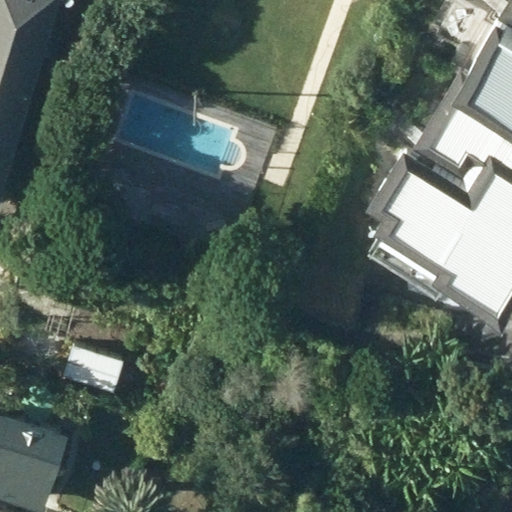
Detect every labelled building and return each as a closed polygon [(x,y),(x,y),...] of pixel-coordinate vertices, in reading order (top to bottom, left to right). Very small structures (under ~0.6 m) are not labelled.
[(0,0),(0,59),(42,72),(63,0),(0,0)] [(511,0),(472,0),(426,69),(414,88),(511,152),(511,0)] [(0,205),(1,206),(42,72),(0,59),(0,205)] [(511,152),(414,88),(349,189),(362,198),(354,209),(363,217),(352,233),(403,266),(411,253),(480,300),(511,251),(511,152)] [(68,336),(58,367),(108,382),(117,351),(68,336)] [(0,400),(0,489),(33,499),(58,418),(48,415),(59,380),(16,367),(5,403),(0,400)]
